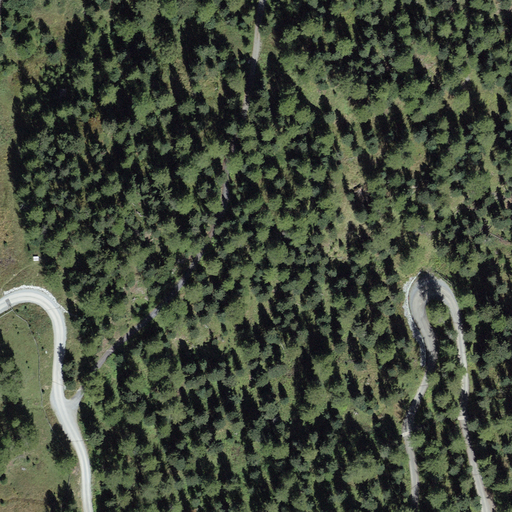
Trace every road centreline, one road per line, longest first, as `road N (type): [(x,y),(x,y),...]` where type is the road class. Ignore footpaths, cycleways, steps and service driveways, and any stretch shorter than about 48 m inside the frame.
road 1 (track): [(264,0),(224,206),(186,279),(99,362),(76,397),(72,432)]
road 2 (track): [(486,511),(462,416),(457,315),(438,286),(428,287),(418,305),(434,358),(406,425),(414,511)]
road 3 (track): [(88,511),(84,461),(57,392),(56,315),(30,296),(0,308)]
